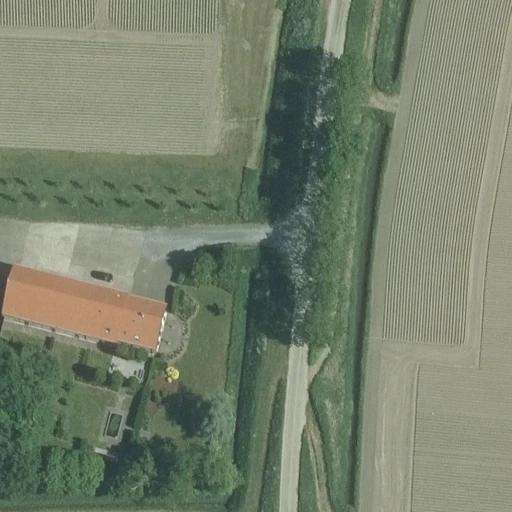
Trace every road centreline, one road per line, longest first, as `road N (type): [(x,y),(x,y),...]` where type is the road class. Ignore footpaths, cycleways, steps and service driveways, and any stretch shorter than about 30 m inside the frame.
road 1 (unclassified): [(289,511),(311,193),(342,0)]
road 2 (unknown): [(307,236),(194,238),(93,268)]
